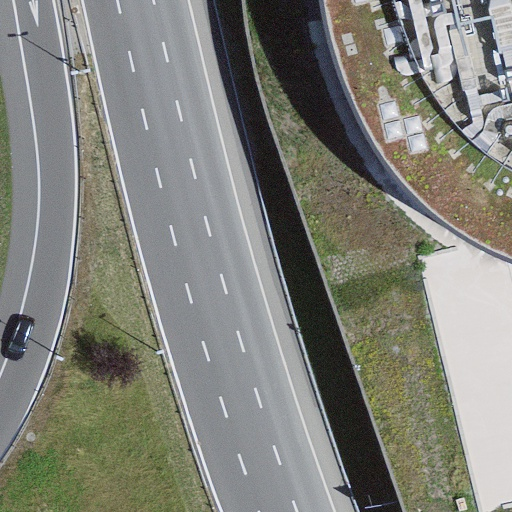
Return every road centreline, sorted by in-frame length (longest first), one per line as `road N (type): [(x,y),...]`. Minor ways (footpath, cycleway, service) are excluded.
road 1 (motorway): [(277,511),(222,344),(136,0)]
road 2 (motorway): [(33,0),(57,134),(57,228),(43,317),(0,422)]
